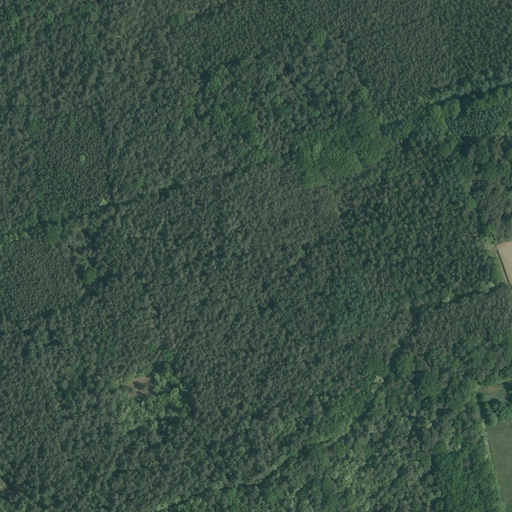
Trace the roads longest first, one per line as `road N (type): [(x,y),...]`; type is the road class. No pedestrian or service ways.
road 1 (track): [(35,222),(441,111)]
road 2 (track): [(91,0),(18,25),(35,222)]
road 3 (track): [(100,511),(61,476),(0,312)]
